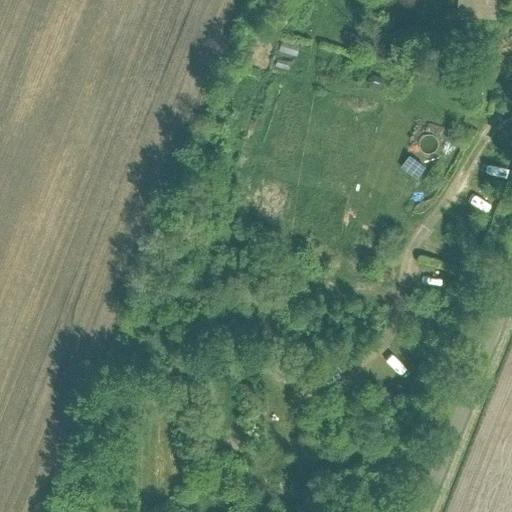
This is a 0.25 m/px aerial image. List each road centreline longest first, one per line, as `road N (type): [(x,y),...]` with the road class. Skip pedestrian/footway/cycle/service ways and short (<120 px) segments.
road 1 (track): [(323,385),(222,365),(187,368),(158,388),(145,423),(146,511)]
road 2 (unclassified): [(421,511),(511,282)]
